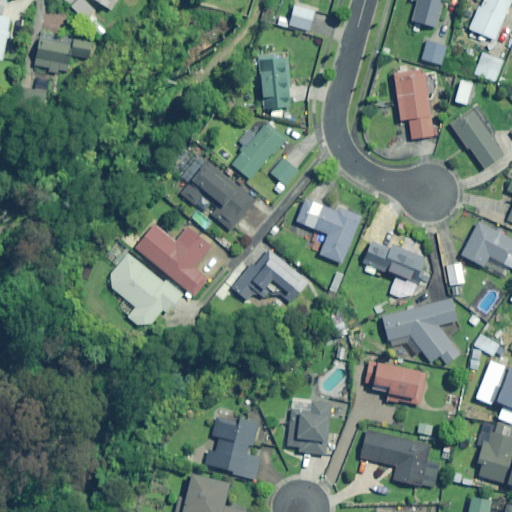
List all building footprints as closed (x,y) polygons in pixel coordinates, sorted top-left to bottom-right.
[(117,8),(121,0),(89,0),(107,10),(110,5),(117,8)] [(444,0),(417,0),(411,23),(436,29),(444,0)] [(477,7),(468,32),(496,42),(511,0),(483,0),(481,8),(477,7)] [(313,12),(293,7),(288,28),(307,34),(313,12)] [(9,19),(0,16),(0,62),(1,62),(9,19)] [(86,63),(90,39),(74,36),(72,47),(42,41),(35,73),(67,79),(71,60),(86,63)] [(445,49),(426,43),(420,61),(440,67),(445,49)] [(286,99),(291,99),(289,55),(259,56),(261,111),(286,110),(286,99)] [(502,62),(481,55),(473,77),(494,84),(502,62)] [(412,140),(435,137),(426,69),(395,73),(401,121),(409,120),(412,140)] [(472,85),(460,82),(453,103),(466,107),(472,85)] [(471,110),(448,128),(466,153),(468,151),(483,171),(505,155),(471,110)] [(286,140),(267,123),(230,166),(250,182),(286,140)] [(199,157),(181,181),(188,186),(180,196),(195,208),(203,198),(216,209),(209,218),(231,235),(257,202),(199,157)] [(299,173),(283,158),(268,175),(285,189),(299,173)] [(307,202),(298,225),(327,236),(319,257),(343,266),(361,216),(338,207),(336,212),(307,202)] [(488,260),(511,270),(511,238),(477,223),(461,260),(484,270),(488,260)] [(176,243),(156,227),(135,252),(193,299),(208,281),(194,270),(212,247),(188,229),(176,243)] [(389,264),(385,275),(409,283),(413,272),(420,275),(425,262),(372,243),(367,256),(389,264)] [(308,284),(268,252),(255,268),(251,265),(231,290),(247,303),(254,295),(262,302),(269,294),(274,298),(277,294),(291,305),(308,284)] [(125,319),(136,327),(151,327),(162,313),(166,317),(183,296),(165,281),(163,284),(126,255),(108,277),(110,289),(134,308),(125,319)] [(463,285),(460,265),(446,267),(449,287),(463,285)] [(459,356),(438,330),(458,325),(452,300),(381,318),(387,342),(408,337),(430,365),(439,358),(445,366),(459,356)] [(498,347),(480,336),(474,347),(492,358),(498,347)] [(349,350),(337,348),(335,360),(347,362),(349,350)] [(367,361),(363,384),(388,389),(386,397),(420,403),(426,372),(367,361)] [(511,369),(490,361),(475,401),(494,409),(495,404),(511,410),(511,369)] [(298,442),(325,445),(329,404),(292,400),(287,449),(298,450),(298,442)] [(255,481),(262,449),(267,426),(236,419),(235,423),(216,419),(212,438),(218,439),(215,453),(208,452),(205,467),(232,473),(231,476),(255,481)] [(511,487),(511,438),(479,429),(474,447),(479,449),(475,465),(482,467),(479,479),(511,487)] [(429,445),(366,432),(361,461),(396,468),(393,482),(434,491),(439,466),(426,463),(429,445)] [(238,511),(224,509),(230,483),(189,475),(184,498),(175,496),(171,511),(238,511)] [(488,511),(491,503),(472,499),(469,511),(488,511)]
